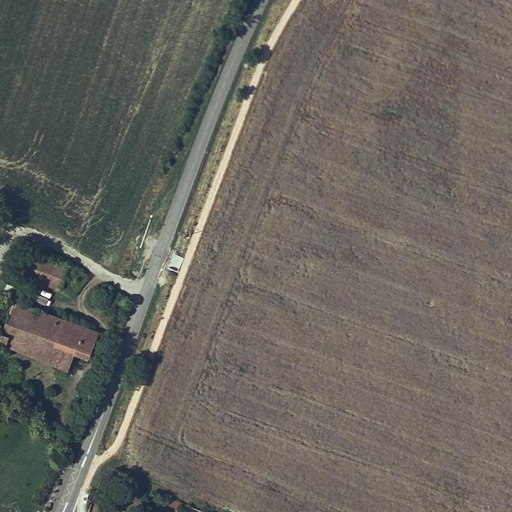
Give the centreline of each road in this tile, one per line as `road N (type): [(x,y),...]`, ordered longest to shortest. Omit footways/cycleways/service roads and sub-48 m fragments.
road 1 (tertiary): [(262,0),(144,295)]
road 2 (tertiary): [(144,295),(113,398),(62,511)]
road 3 (unclassified): [(0,225),(144,295)]
